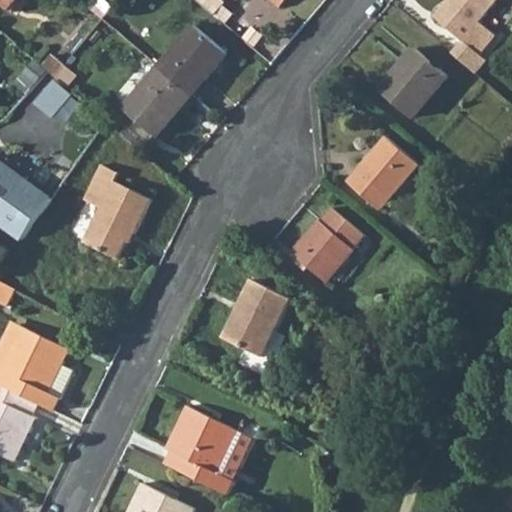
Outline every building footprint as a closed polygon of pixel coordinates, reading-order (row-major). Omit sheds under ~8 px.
[(0,0),(11,10),(19,0),(0,0)] [(197,0),(216,15),(223,7),(226,4),(221,0),(197,0)] [(268,0),(269,0),(280,10),(288,0),(268,0)] [(453,0),(440,16),(467,38),(455,53),(478,74),(490,61),(483,54),(509,24),(493,11),(503,0),(453,0)] [(216,15),(226,24),(233,16),(223,7),(216,15)] [(194,96),(229,55),(196,27),(161,67),(194,96)] [(452,76),(420,49),(384,90),(416,117),(452,76)] [(59,75),(68,65),(55,54),(46,64),(59,75)] [(72,86),(81,76),(68,65),(59,75),(72,86)] [(125,108),(158,137),(194,96),(161,67),(125,108)] [(57,78),(40,103),(70,124),(87,99),(57,78)] [(350,182),(384,211),(423,166),(389,136),(350,182)] [(0,160),(0,220),(25,238),(54,199),(0,160)] [(138,234),(154,201),(117,182),(121,173),(102,163),(84,200),(102,209),(85,244),(119,261),(129,240),(133,231),(138,234)] [(294,256),(327,284),(368,238),(335,210),(294,256)] [(138,234),(133,231),(129,240),(134,242),(138,234)] [(0,268),(12,253),(0,243),(0,268)] [(257,276),(227,337),(270,358),(300,298),(257,276)] [(0,299),(10,305),(17,291),(0,283),(0,299)] [(0,363),(1,363),(20,323),(13,320),(0,345),(0,363)] [(55,408),(61,396),(82,353),(73,349),(20,323),(1,363),(0,363),(0,381),(42,402),(55,408)] [(36,415),(42,402),(0,381),(0,450),(19,461),(40,417),(36,415)] [(169,462),(216,485),(243,429),(192,403),(170,447),(175,450),(169,462)] [(256,436),(243,429),(216,485),(230,492),(256,436)] [(196,511),(198,509),(146,483),(132,511),(196,511)]
